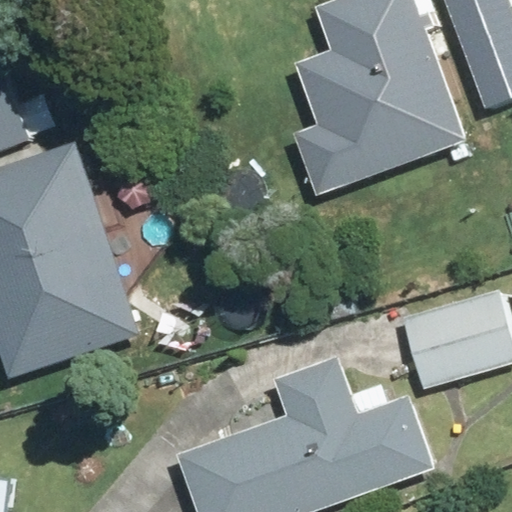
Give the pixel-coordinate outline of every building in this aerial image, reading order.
[(333,198),(485,148),(443,21),(452,18),(445,0),(345,0),(341,2),(356,47),(310,63),(330,124),(311,130),(333,198)] [(511,0),(462,0),(502,114),(511,110),(511,0)] [(12,48),(0,51),(0,160),(47,143),(12,48)] [(91,146),(0,172),(0,322),(18,384),(150,345),(91,146)] [(511,296),(511,293),(416,319),(438,395),(511,373),(511,296)] [(206,511),(335,511),(443,471),(414,396),(399,401),(395,391),(366,402),(351,362),(292,384),(305,419),(188,463),(206,511)]
